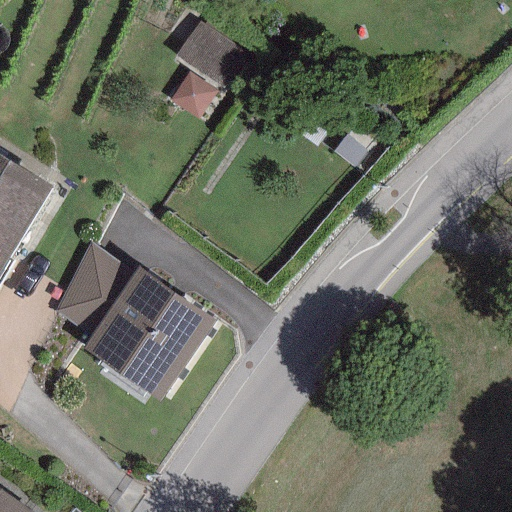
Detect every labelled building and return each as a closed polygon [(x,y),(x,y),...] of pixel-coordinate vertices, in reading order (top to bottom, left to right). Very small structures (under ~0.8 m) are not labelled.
[(218,31),(184,60),(207,86),(186,104),(198,118),(253,71),(218,31)] [(0,271),(51,187),(0,154),(0,271)] [(55,311),(92,336),(132,274),(90,243),(55,311)] [(84,349),(158,401),(214,322),(137,267),(132,274),(92,336),(84,349)] [(0,511),(30,511),(0,489),(0,511)]
